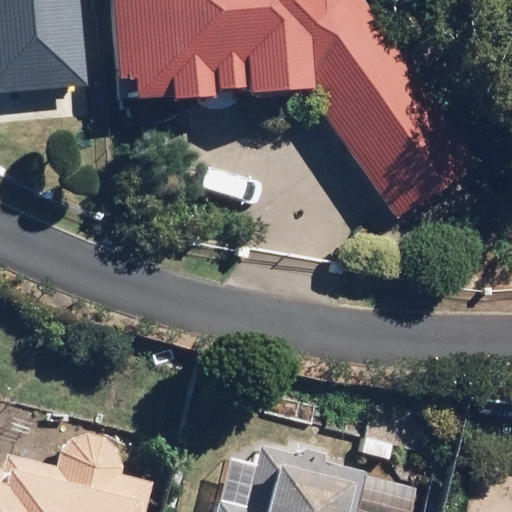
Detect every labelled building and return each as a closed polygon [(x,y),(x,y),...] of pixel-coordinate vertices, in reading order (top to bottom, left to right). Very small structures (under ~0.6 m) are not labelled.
[(68,0),(0,0),(0,98),(75,94),(68,0)] [(89,0),(94,86),(111,86),(111,113),(286,100),(377,221),(456,168),(342,0),(89,0)] [(0,511),(139,511),(145,487),(108,477),(108,474),(109,471),(109,468),(110,465),(109,462),(109,459),(108,456),(107,453),(106,450),(104,448),(102,445),(100,443),(98,441),(95,439),(93,438),(90,436),(87,435),(84,434),(81,434),(78,434),(75,434),(72,434),(69,435),(66,436),(63,437),(60,439),(58,441),(56,443),(53,445),(52,448),(50,450),(48,453),(47,456),(47,459),(46,462),(0,450),(0,511)] [(331,511),(341,474),(241,451),(228,509),(206,504),(203,511),(331,511)] [(511,511),(511,490),(481,488),(478,511),(511,511)]
